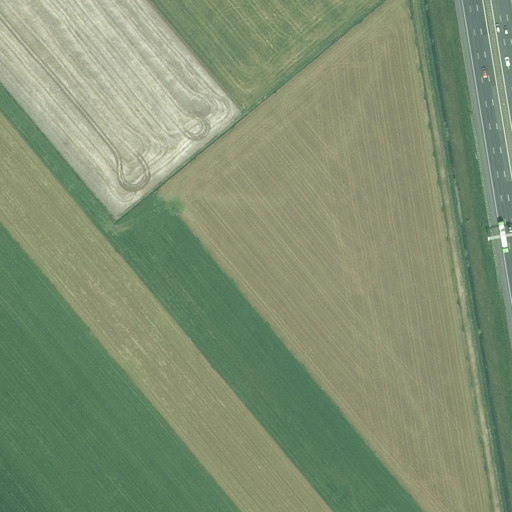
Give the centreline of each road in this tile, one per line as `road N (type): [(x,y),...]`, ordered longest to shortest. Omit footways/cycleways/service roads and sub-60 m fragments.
road 1 (track): [(498,511),(412,0)]
road 2 (motorway): [(471,0),(511,245)]
